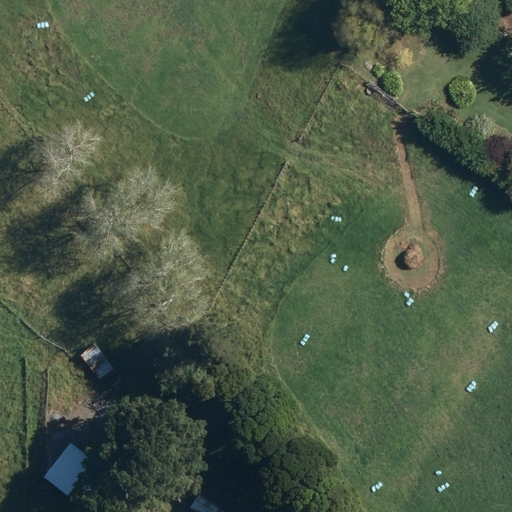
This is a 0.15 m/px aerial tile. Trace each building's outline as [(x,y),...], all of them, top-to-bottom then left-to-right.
[(90,341),(76,353),(96,376),(110,364),(90,341)] [(68,364),(75,369),(79,364),(73,359),(68,364)] [(220,398),(192,365),(169,384),(196,417),(220,398)] [(69,439),(42,474),(66,493),(71,487),(86,498),(108,470),(69,439)] [(182,468),(166,484),(176,495),(193,478),(182,468)] [(186,504),(197,511),(214,511),(218,507),(195,492),(186,504)]
